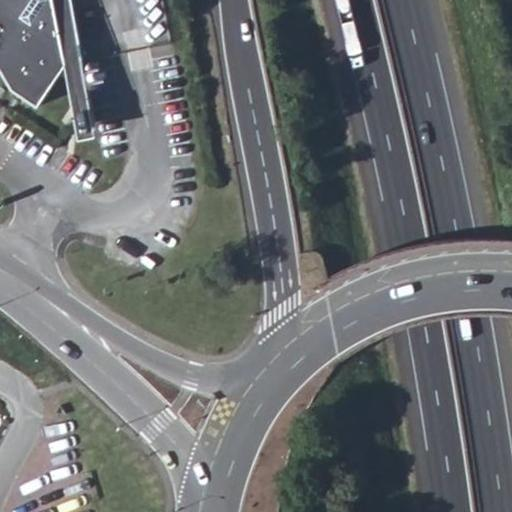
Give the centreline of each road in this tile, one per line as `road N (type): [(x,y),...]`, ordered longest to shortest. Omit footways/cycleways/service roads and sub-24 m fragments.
road 1 (trunk): [(502,511),(449,198),(404,0)]
road 2 (trunk): [(355,0),(406,226),(452,511)]
road 3 (trunk): [(233,0),(278,270),(272,354)]
road 4 (secondary): [(0,272),(157,425),(187,466),(198,498)]
road 5 (secondary): [(257,371),(193,377),(0,267)]
road 6 (secondary): [(511,268),(447,267),(383,282),(323,312),(272,354)]
road 7 (secondary): [(257,371),(214,444),(198,498)]
